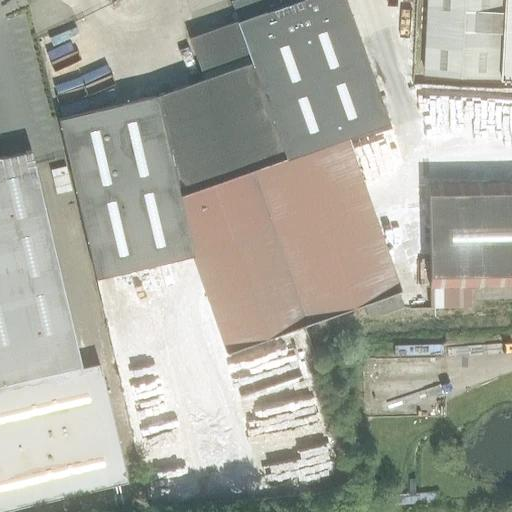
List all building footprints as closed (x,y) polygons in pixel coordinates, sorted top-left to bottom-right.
[(95,278),(191,255),(224,351),(361,303),(365,315),(377,311),(379,316),(403,307),(397,290),(399,290),(345,135),(386,120),(343,0),(229,0),(236,20),(190,43),(204,84),(58,118),(95,278)] [(511,0),(428,0),(425,75),(500,79),(511,80),(511,0)] [(0,511),(126,482),(99,363),(81,367),(30,150),(0,157),(0,511)] [(459,175),(459,179),(481,178),(481,167),(432,169),(432,176),(459,175)] [(511,179),(426,181),(428,287),(511,285),(511,179)] [(442,355),(362,354),(361,411),(441,412),(442,355)] [(486,366),(453,379),(458,393),(492,381),(486,366)] [(127,490),(106,494),(109,505),(130,501),(127,490)]
